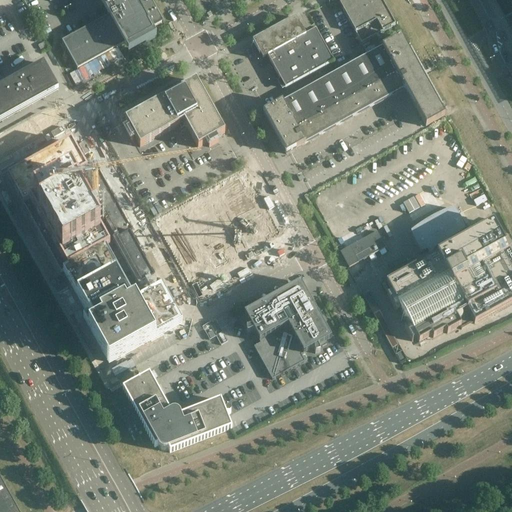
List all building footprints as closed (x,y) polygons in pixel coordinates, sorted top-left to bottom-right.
[(164,23),(151,0),(140,0),(136,3),(134,0),(100,0),(110,17),(63,43),(62,42),(77,71),(78,70),(77,69),(124,44),(127,49),(154,35),(151,29),(163,23),(164,23)] [(395,26),(381,0),(337,0),(343,10),(355,32),(361,44),(395,26)] [(333,62),(316,30),(305,36),(296,18),(253,42),(258,52),(256,53),(258,57),(260,55),(263,60),(268,57),(285,89),(333,62)] [(445,117),(401,37),(382,48),(405,89),(426,127),(445,117)] [(47,46),(45,42),(38,46),(40,50),(47,46)] [(405,89),(382,48),(365,57),(388,99),(405,89)] [(388,99),(365,57),(348,66),(371,108),(388,99)] [(0,123),(58,91),(44,64),(0,88),(0,123)] [(371,108),(348,66),(331,76),(354,117),(371,108)] [(354,117),(331,76),(314,85),(337,127),(354,117)] [(225,134),(196,82),(180,91),(178,88),(165,96),(167,98),(125,121),(130,130),(126,132),(131,141),(135,139),(140,148),(178,127),(182,133),(187,129),(198,149),(207,144),(209,148),(218,143),(216,139),(225,134)] [(337,127),(314,85),(297,94),(320,136),(337,127)] [(320,136),(297,94),(280,104),(303,146),(320,136)] [(56,123),(65,119),(58,102),(51,105),(55,112),(51,114),(56,123)] [(303,146),(280,104),(263,113),(286,155),(303,146)] [(72,142),(7,177),(61,274),(65,272),(90,318),(86,320),(110,363),(179,325),(175,318),(161,291),(134,306),(129,297),(135,294),(130,285),(125,288),(104,251),(109,245),(95,220),(105,214),(119,240),(118,243),(141,284),(153,277),(129,235),(132,233),(95,166),(88,170),(72,142)] [(266,217),(277,212),(268,190),(256,195),(266,217)] [(254,195),(165,244),(197,304),(210,296),(217,310),(256,288),(249,275),(286,255),(254,195)] [(511,259),(493,224),(453,246),(452,245),(451,246),(451,245),(449,242),(448,241),(450,240),(452,238),(454,237),(456,236),(458,235),(459,233),(461,232),(463,231),(465,229),(464,228),(464,227),(463,225),(462,224),(462,223),(461,221),(460,220),(460,219),(459,218),(458,216),(458,215),(457,214),(456,213),(455,212),(454,210),(453,209),(452,210),(450,211),(448,211),(446,212),(444,213),(442,214),(440,214),(438,215),(437,216),(435,217),(433,218),(431,219),(430,220),(428,221),(426,222),(425,223),(423,224),(421,225),(420,226),(418,227),(417,228),(415,229),(413,231),(412,232),(411,233),(411,234),(412,236),(412,237),(413,238),(413,240),(414,241),(415,242),(415,244),(416,245),(417,246),(417,247),(418,248),(419,250),(420,251),(421,252),(422,253),(428,251),(428,252),(431,257),(385,282),(392,293),(387,296),(396,313),(397,313),(395,310),(400,308),(403,315),(402,320),(407,321),(410,327),(406,330),(405,328),(404,328),(412,342),(417,339),(419,343),(432,336),(433,339),(446,332),(447,334),(460,327),(461,330),(474,323),(474,325),(511,303),(511,259)] [(355,257),(382,242),(377,232),(340,252),(349,268),(359,263),(355,257)] [(331,339),(307,296),(303,299),(298,290),(290,295),(288,290),(245,314),(245,315),(259,341),(253,344),(272,380),(308,360),(305,354),(330,340),(331,339)] [(228,341),(216,320),(203,327),(210,340),(216,337),(221,345),(228,341)] [(400,362),(405,360),(402,353),(397,355),(400,362)] [(179,414),(173,412),(171,414),(149,375),(139,381),(138,380),(139,380),(139,379),(138,378),(138,377),(137,377),(136,376),(135,377),(134,377),(134,378),(134,379),(134,380),(134,381),(135,381),(136,381),(136,382),(123,390),(155,448),(158,446),(160,449),(165,451),(169,450),(170,453),(232,429),(226,415),(227,415),(228,415),(229,415),(230,414),(231,414),(231,413),(231,412),(231,411),(230,410),(229,410),(228,410),(227,410),(227,411),(226,411),(226,412),(225,412),(221,401),(180,417),(179,414)] [(0,511),(18,511),(0,478),(0,511)]
